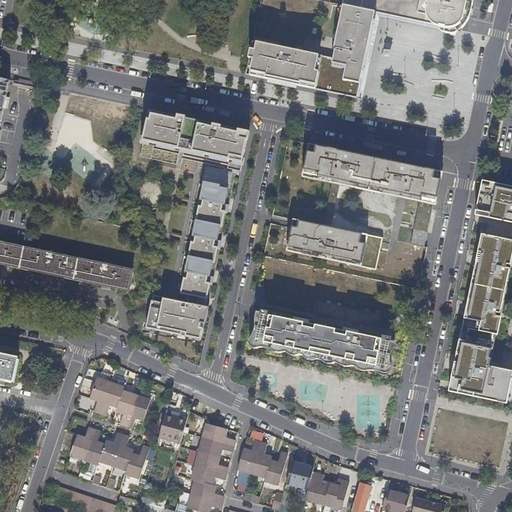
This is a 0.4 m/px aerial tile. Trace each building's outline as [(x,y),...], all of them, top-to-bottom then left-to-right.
[(426,16),(429,0),(343,0),(342,5),(432,25),(426,16)] [(471,0),(429,0),(426,16),(432,25),(445,30),(456,29),(466,24),(471,0)] [(357,100),(378,17),(342,10),(330,59),(250,41),(242,73),(357,100)] [(0,125),(1,126),(11,81),(0,78),(0,125)] [(242,163),(249,132),(149,110),(142,141),(168,146),(242,163)] [(426,250),(443,173),(361,155),(309,144),(302,174),(315,176),(315,180),(332,183),(339,185),(419,202),(410,246),(426,250)] [(228,187),(231,174),(206,168),(203,181),(228,187)] [(202,299),(216,237),(228,187),(203,181),(185,257),(176,293),(187,296),(194,297),(202,299)] [(475,216),(511,223),(511,187),(482,181),(475,216)] [(330,227),(339,185),(332,183),(323,225),(330,227)] [(361,267),(368,235),(330,227),(323,225),(293,219),(286,251),(361,267)] [(452,392),(485,235),(482,234),(448,391),(452,392)] [(507,403),(511,377),(511,371),(489,367),(499,318),(495,317),(496,313),(500,313),(509,269),(506,268),(506,264),(510,264),(511,256),(511,240),(485,235),(452,392),(507,403)] [(22,247),(0,242),(0,263),(128,291),(133,270),(22,247)] [(257,288),(254,301),(261,302),(264,289),(257,288)] [(197,339),(204,307),(193,304),(185,303),(153,296),(145,328),(197,339)] [(193,304),(194,297),(187,296),(185,303),(193,304)] [(293,316),(261,310),(254,343),(384,370),(390,341),(292,320),(293,316)] [(391,337),(293,316),(292,320),(390,341),(391,337)] [(0,356),(0,380),(14,383),(18,361),(0,356)] [(143,421),(149,400),(122,391),(123,387),(98,378),(91,399),(98,402),(95,412),(106,416),(109,406),(116,408),(116,412),(123,414),(119,425),(132,429),(135,419),(143,421)] [(185,427),(186,420),(165,415),(163,421),(159,439),(180,444),(185,427)] [(209,511),(210,506),(221,509),(225,497),(214,494),(216,486),(212,485),(214,478),(224,480),(227,467),(217,465),(221,450),(232,452),(236,440),(225,437),(227,429),(207,423),(192,480),(195,481),(188,508),(203,511),(209,511)] [(97,443),(100,433),(88,429),(84,439),(77,436),(70,456),(97,466),(98,463),(125,472),(125,476),(138,480),(148,450),(142,448),(138,458),(131,456),(132,452),(124,450),(128,439),(116,435),(113,444),(105,442),(104,446),(97,443)] [(279,487),(286,456),(281,454),(278,464),(270,462),(271,458),(263,456),(265,446),(253,443),(250,453),(243,451),(237,471),(265,479),(264,483),(279,487)] [(111,468),(105,487),(114,490),(120,471),(111,468)] [(313,475),(313,473),(304,471),(291,468),(285,490),(307,496),(313,475)] [(324,478),(313,475),(307,496),(305,503),(341,511),(349,484),(337,481),(336,487),(323,484),(324,478)] [(364,510),(370,487),(360,484),(353,511),(361,511),(362,510),(364,510)] [(54,503),(78,511),(80,511),(115,511),(117,507),(100,502),(58,488),(54,503)] [(405,511),(410,496),(388,490),(383,508),(396,511),(405,511)] [(258,506),(260,499),(244,495),(242,501),(258,506)] [(273,509),(280,511),(284,496),(276,495),(273,509)] [(118,503),(140,510),(142,503),(120,497),(118,503)] [(445,511),(447,506),(417,498),(413,511),(445,511)]
